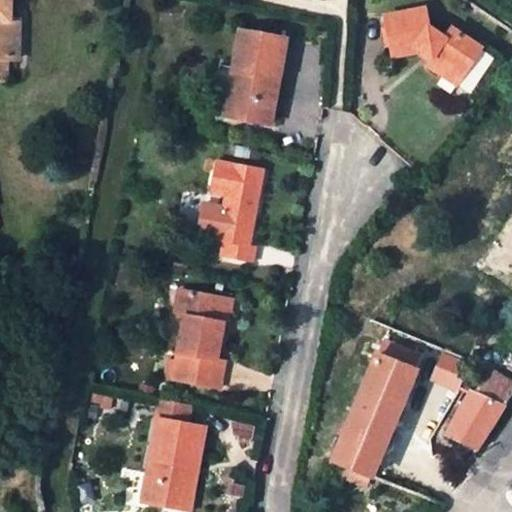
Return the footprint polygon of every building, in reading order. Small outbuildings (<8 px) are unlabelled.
[(0,0),(0,58),(10,59),(24,60),(27,20),(17,19),(17,0),(0,0)] [(116,0),(27,489),(31,511),(40,511),(35,487),(125,0),(116,0)] [(389,16),(397,54),(415,50),(417,46),(434,61),(432,66),(449,77),(453,69),(467,78),(486,49),(456,29),(450,38),(434,27),(430,7),(389,16)] [(242,30),(235,68),(246,71),(236,119),(269,125),(286,39),(242,30)] [(10,59),(0,58),(0,66),(10,67),(10,59)] [(225,117),(236,119),(246,71),(235,68),(225,117)] [(453,69),(449,77),(462,86),(467,78),(453,69)] [(266,172),(221,163),(215,194),(229,197),(227,207),(221,239),(228,241),(225,256),(258,261),(260,248),(253,247),(266,172)] [(201,235),(221,239),(227,207),(207,204),(201,235)] [(228,241),(221,239),(218,254),(225,256),(228,241)] [(178,360),(174,379),(220,388),(226,360),(218,358),(229,299),(181,290),(177,314),(186,315),(178,360)] [(378,355),(418,371),(422,362),(382,345),(378,355)] [(346,466),(373,477),(418,371),(378,355),(335,461),(346,466)] [(469,368),(444,357),(436,379),(461,388),(469,368)] [(165,377),(174,379),(178,360),(169,359),(165,377)] [(446,436),(479,452),(499,421),(511,399),(511,366),(504,378),(493,370),(476,395),(472,393),(446,436)] [(144,503),(180,510),(188,468),(200,470),(207,429),(189,425),(193,405),(160,398),(156,419),(159,419),(144,503)] [(373,477),(346,466),(342,477),(369,488),(373,477)] [(188,468),(180,510),(191,511),(194,511),(203,470),(200,470),(188,468)]
